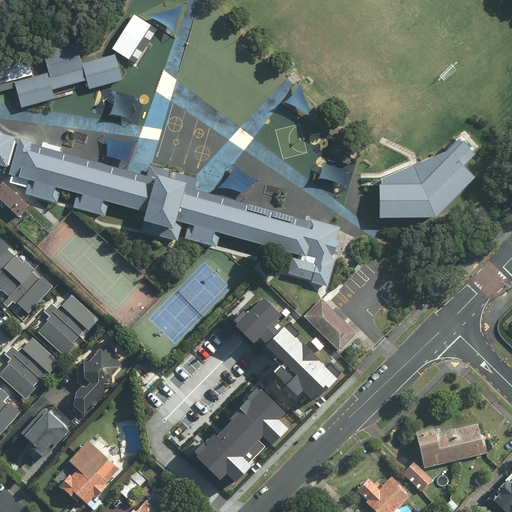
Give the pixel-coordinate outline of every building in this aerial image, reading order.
[(0,0),(0,25),(24,0),(0,0)] [(48,57),(52,71),(39,75),(37,66),(15,72),(25,108),(58,99),(55,90),(88,81),(91,90),(124,81),(117,54),(84,63),(80,49),(48,57)] [(152,185),(0,140),(0,167),(12,171),(11,176),(28,181),(24,195),(56,205),(61,191),(76,195),(72,207),(105,216),(109,204),(139,212),(133,233),(176,245),(182,223),(188,225),(184,239),(216,248),(220,233),(293,254),(287,273),(311,281),(310,284),(325,288),(342,228),(311,219),(307,231),(181,195),(184,183),(155,174),(152,185)] [(380,175),(379,214),(437,216),(476,175),(464,163),(473,154),(459,140),(452,147),(380,175)] [(30,206),(4,181),(0,184),(0,200),(19,218),(30,206)] [(4,290),(11,296),(5,302),(10,306),(14,301),(17,305),(19,303),(30,314),(54,288),(36,271),(37,269),(27,261),(26,262),(10,249),(13,246),(2,235),(0,237),(0,289),(3,291),(4,290)] [(264,292),(234,321),(254,342),(260,336),(285,360),(276,369),(299,391),(304,386),(311,393),(316,388),(319,391),(339,370),(331,362),(326,367),(296,337),(301,331),(288,318),(285,321),(281,317),(285,313),(264,292)] [(47,311),(54,317),(50,321),(51,322),(42,331),(68,356),(102,320),(75,295),(65,306),(64,305),(61,309),(55,303),(47,311)] [(323,299),(305,316),(341,352),(359,334),(323,299)] [(7,354),(14,360),(10,363),(11,364),(2,374),(28,399),(62,363),(35,337),(25,348),(24,348),(21,351),(15,346),(7,354)] [(105,352),(103,350),(88,366),(88,377),(94,382),(89,387),(86,384),(79,392),(78,404),(75,407),(88,418),(107,396),(109,385),(126,366),(108,349),(105,352)] [(191,353),(179,365),(197,382),(209,370),(191,353)] [(260,386),(194,453),(220,478),(226,471),(234,479),(252,462),(249,459),(265,443),(260,437),(263,434),(272,442),(288,426),(279,418),(286,411),(260,386)] [(0,437),(23,412),(12,402),(10,404),(7,401),(11,396),(3,389),(0,392),(0,437)] [(48,408),(25,432),(36,443),(34,445),(44,454),(55,443),(58,446),(73,431),(48,408)] [(417,438),(425,467),(488,450),(480,421),(419,437),(417,438)] [(90,504),(96,496),(99,498),(110,486),(108,484),(121,468),(90,441),(73,460),(80,467),(64,486),(81,501),(84,499),(90,504)] [(403,473),(422,491),(434,479),(415,461),(403,473)] [(130,501),(148,480),(137,470),(119,490),(130,501)] [(370,499),(368,501),(378,511),(395,511),(411,495),(406,491),(408,489),(395,475),(382,488),(371,476),(358,488),(370,499)] [(511,511),(511,478),(510,477),(487,500),(497,509),(503,503),(511,511)] [(167,509),(153,497),(141,510),(138,507),(133,511),(164,511),(167,509)] [(442,507),(446,511),(452,511),(460,506),(452,498),(442,507)]
